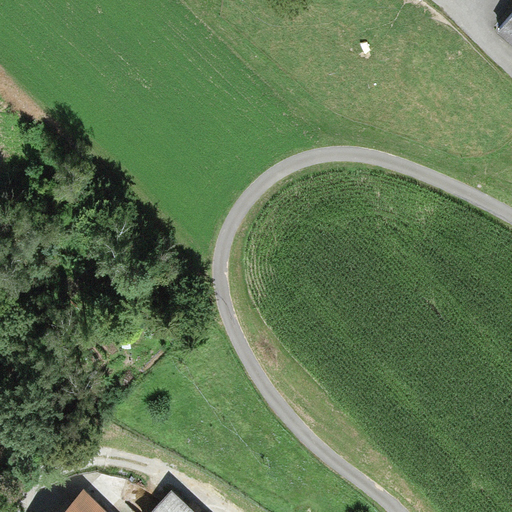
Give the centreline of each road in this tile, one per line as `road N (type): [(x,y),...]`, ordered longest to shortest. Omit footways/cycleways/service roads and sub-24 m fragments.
road 1 (track): [(393,511),(329,462),(271,398),(223,321),(215,253),(245,195),(302,161),(369,156),(511,217)]
road 2 (track): [(219,511),(171,479),(92,458),(28,479)]
